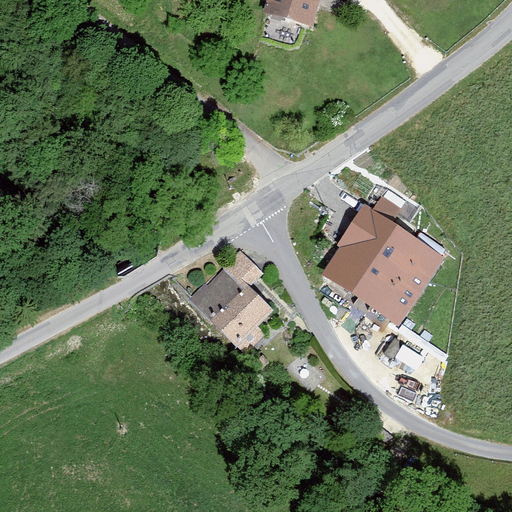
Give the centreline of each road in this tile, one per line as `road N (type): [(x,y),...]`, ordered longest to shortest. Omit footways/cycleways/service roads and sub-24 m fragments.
road 1 (unclassified): [(255,212),(368,391),(422,428),(511,453)]
road 2 (residential): [(255,212),(0,355)]
road 3 (unclassified): [(75,0),(293,185)]
road 4 (residential): [(511,27),(293,185)]
